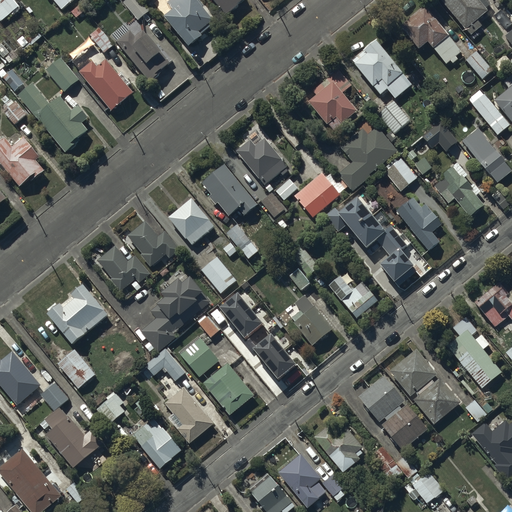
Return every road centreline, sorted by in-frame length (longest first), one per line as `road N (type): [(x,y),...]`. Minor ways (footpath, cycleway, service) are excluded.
road 1 (residential): [(511,230),(171,511)]
road 2 (residential): [(0,278),(338,0)]
